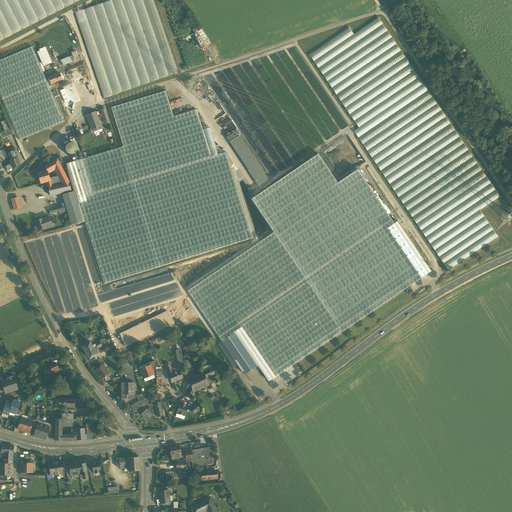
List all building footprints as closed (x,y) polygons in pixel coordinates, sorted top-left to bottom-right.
[(0,0),(0,40),(78,0),(0,0)] [(111,0),(75,12),(103,97),(178,72),(153,0),(111,0)] [(352,132),(448,270),(498,237),(479,211),(501,195),(377,18),(354,35),(348,28),(307,55),(358,127),(352,132)] [(208,40),(201,30),(198,31),(205,41),(208,40)] [(196,33),(193,35),(200,45),(203,43),(196,33)] [(0,60),(0,95),(19,140),(64,122),(41,69),(38,61),(32,47),(0,60)] [(45,47),(36,50),(42,66),(51,62),(45,47)] [(69,56),(61,60),(63,65),(72,62),(69,56)] [(48,77),(51,84),(62,80),(60,73),(48,77)] [(66,88),(71,99),(75,97),(71,87),(66,88)] [(66,100),(61,88),(57,90),(62,102),(66,100)] [(123,146),(120,147),(132,186),(135,185),(151,236),(94,253),(104,284),(130,276),(162,266),(252,238),(226,152),(210,157),(196,110),(173,117),(165,91),(111,108),(123,146)] [(102,116),(103,121),(108,119),(105,109),(100,110),(101,114),(99,115),(100,117),(102,116)] [(100,126),(98,120),(96,112),(86,115),(89,123),(91,129),(97,127),(100,126)] [(4,131),(7,137),(13,134),(11,128),(4,131)] [(230,142),(259,186),(268,180),(239,136),(230,142)] [(75,144),(71,143),(67,144),(65,147),(65,151),(68,154),(72,154),(75,152),(76,148),(75,144)] [(94,252),(94,253),(151,236),(135,185),(132,186),(120,147),(65,164),(73,192),(77,203),(78,203),(84,222),(88,234),(94,252)] [(10,160),(10,161),(8,161),(7,158),(5,159),(2,153),(0,153),(0,162),(0,163),(4,161),(7,169),(12,167),(19,164),(14,151),(8,153),(10,160)] [(252,199),(274,232),(342,332),(432,271),(398,221),(394,224),(358,170),(338,183),(318,154),(252,199)] [(59,177),(62,182),(69,181),(57,159),(47,164),(51,171),(55,169),(59,177)] [(38,173),(41,183),(47,181),(50,180),(48,173),(51,171),(47,164),(45,166),(47,170),(38,173)] [(50,180),(47,181),(48,186),(55,184),(59,183),(62,182),(59,177),(50,180)] [(62,182),(59,183),(61,193),(71,191),(69,181),(62,182)] [(50,196),(58,194),(55,184),(48,186),(50,196)] [(67,211),(71,226),(84,222),(78,203),(77,203),(73,192),(62,195),(65,204),(67,211)] [(13,210),(22,208),(19,197),(11,199),(13,210)] [(59,211),(60,213),(66,211),(64,204),(57,206),(59,211)] [(37,226),(39,231),(40,230),(54,225),(52,221),(51,221),(49,216),(36,221),(37,226)] [(269,381),(342,332),(274,232),(188,291),(222,341),(236,332),(258,366),(269,381)] [(112,294),(111,298),(115,297),(116,299),(118,297),(119,298),(125,300),(126,300),(130,299),(132,302),(136,301),(139,299),(136,299),(139,298),(144,296),(148,294),(145,290),(151,291),(151,290),(161,287),(156,286),(162,284),(163,281),(166,281),(169,279),(173,280),(174,279),(169,274),(118,288),(111,292),(112,294)] [(125,321),(126,318),(123,317),(120,318),(118,318),(120,318),(113,317),(114,320),(109,321),(111,329),(118,329),(118,331),(116,331),(113,332),(114,333),(116,334),(120,333),(119,331),(120,330),(120,328),(121,330),(125,329),(126,329),(126,326),(125,323),(121,322),(125,321)] [(222,341),(245,375),(258,366),(236,332),(222,341)] [(92,346),(93,348),(101,344),(105,341),(104,339),(95,344),(92,346)] [(82,346),(85,353),(93,348),(92,346),(90,342),(82,346)] [(95,350),(93,348),(85,353),(89,359),(97,354),(95,350)] [(150,366),(151,369),(155,367),(155,361),(147,364),(148,366),(150,366)] [(121,365),(124,374),(132,370),(129,362),(121,365)] [(46,368),(49,375),(59,370),(55,363),(52,365),(51,364),(50,365),(49,366),(46,368)] [(213,374),(215,377),(225,372),(224,367),(227,366),(225,363),(212,370),(213,374)] [(102,365),(96,369),(102,378),(109,374),(107,371),(107,370),(105,367),(104,368),(102,365)] [(140,370),(143,378),(153,374),(151,369),(150,366),(148,366),(140,370)] [(212,369),(196,376),(202,388),(208,385),(205,378),(213,374),(212,370),(212,369)] [(169,375),(172,382),(175,381),(183,378),(180,370),(173,373),(169,375)] [(62,380),(67,384),(71,380),(67,376),(62,380)] [(188,379),(191,387),(194,392),(195,390),(202,388),(196,376),(188,379)] [(7,379),(7,380),(11,391),(17,389),(14,381),(13,377),(7,379)] [(5,394),(11,391),(7,380),(1,382),(2,386),(5,394)] [(134,383),(127,383),(121,383),(121,399),(127,399),(127,395),(128,395),(134,395),(134,383)] [(191,397),(194,392),(191,387),(185,394),(186,395),(186,394),(190,397),(191,397)] [(137,398),(139,401),(140,402),(142,400),(145,405),(147,404),(142,395),(137,398)] [(78,400),(59,399),(59,406),(73,407),(73,410),(77,410),(77,409),(77,408),(78,400)] [(13,400),(12,403),(9,412),(15,414),(17,410),(19,402),(13,400)] [(143,405),(145,405),(142,400),(140,402),(139,401),(131,406),(134,411),(143,405)] [(8,415),(9,412),(12,403),(6,401),(4,406),(2,413),(8,415)] [(150,408),(147,410),(152,415),(154,413),(154,412),(155,411),(156,416),(162,415),(162,412),(163,412),(162,409),(161,410),(160,402),(148,404),(150,408)] [(177,413),(184,415),(187,406),(179,404),(177,413)] [(190,408),(194,414),(200,409),(196,404),(190,408)] [(146,420),(152,415),(147,410),(146,409),(141,414),(146,420)] [(61,419),(72,419),(73,414),(64,413),(64,411),(62,411),(62,413),(61,419)] [(17,429),(23,431),(27,420),(21,418),(19,423),(17,429)] [(55,440),(71,441),(72,441),(76,440),(75,431),(74,431),(73,426),(72,426),(72,419),(61,419),(55,419),(55,440)] [(32,421),(27,420),(23,431),(28,433),(30,427),(32,421)] [(34,435),(39,437),(43,425),(38,423),(37,427),(34,435)] [(49,427),(43,425),(39,437),(45,439),(48,431),(49,427)] [(75,431),(76,440),(85,440),(84,428),(76,429),(75,429),(75,431)] [(8,460),(12,460),(13,446),(2,445),(1,453),(4,453),(8,454),(8,460)] [(176,459),(178,459),(177,453),(181,453),(181,452),(179,445),(169,448),(167,449),(169,455),(170,461),(176,459)] [(191,462),(192,467),(212,463),(209,447),(191,450),(192,458),(191,458),(191,462)] [(191,450),(181,452),(181,453),(177,453),(178,459),(186,459),(187,459),(191,458),(192,458),(191,450)] [(128,466),(129,468),(129,471),(139,470),(138,457),(128,458),(128,466)] [(119,467),(128,466),(128,458),(116,459),(117,467),(119,467)] [(176,461),(177,469),(177,471),(181,471),(186,471),(186,460),(176,461)] [(92,467),(93,473),(100,472),(98,461),(91,462),(92,467)] [(68,463),(69,466),(70,475),(79,474),(79,472),(78,464),(77,462),(68,463)] [(10,464),(4,464),(0,463),(0,475),(6,475),(10,476),(10,464)] [(32,473),(32,463),(26,463),(20,463),(20,472),(26,473),(32,473)] [(82,473),(83,476),(87,475),(86,472),(85,464),(85,463),(78,464),(79,472),(82,472),(82,473)] [(183,477),(183,474),(181,474),(181,471),(177,471),(177,469),(175,469),(175,478),(183,477)] [(201,472),(201,480),(217,478),(217,474),(216,470),(201,472)] [(159,494),(160,501),(169,500),(169,496),(168,490),(166,490),(159,491),(159,494)] [(207,511),(217,511),(212,501),(209,503),(208,502),(206,500),(193,506),(196,511),(201,511),(204,511),(207,511)] [(168,509),(167,511),(177,511),(178,511),(178,508),(177,502),(174,502),(174,508),(168,509)]
